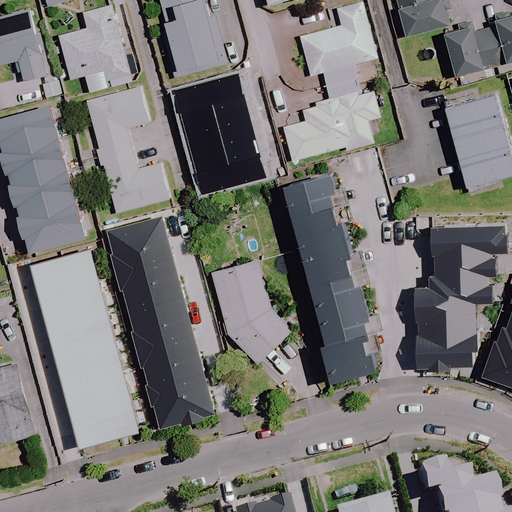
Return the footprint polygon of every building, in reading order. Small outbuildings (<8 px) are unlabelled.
[(75,0),(43,0),(45,8),(75,0)] [(224,57),(204,0),(160,0),(167,22),(163,24),(179,72),(224,57)] [(441,0),(393,0),(405,38),(449,24),(441,0)] [(358,15),(355,4),(337,9),(342,26),(301,37),(312,77),(323,74),(330,102),(303,109),(307,121),(283,127),(292,162),(346,148),(347,151),(374,143),(368,121),(381,118),(374,91),(362,94),(354,65),(378,59),(366,13),(358,15)] [(116,28),(111,6),(85,12),(89,29),(61,36),(71,80),(105,72),(107,81),(131,76),(120,27),(116,28)] [(0,85),(0,113),(61,97),(54,71),(45,73),(29,11),(0,18),(0,66),(18,61),(23,79),(0,85)] [(511,62),(511,14),(491,20),(472,25),(444,33),(456,78),(511,62)] [(151,123),(142,88),(86,102),(115,214),(171,199),(162,163),(138,169),(127,129),(151,123)] [(511,176),(511,154),(495,91),(445,104),(467,188),(511,176)] [(86,192),(71,136),(48,142),(49,148),(19,156),(33,205),(38,204),(47,236),(75,229),(72,220),(88,216),(81,193),(86,192)] [(379,294),(362,229),(307,244),(325,308),(379,294)] [(131,255),(123,233),(104,240),(111,262),(131,255)] [(271,309),(257,260),(214,272),(229,332),(259,363),(291,333),(271,309)] [(485,265),(414,262),(412,320),(451,322),(452,310),(484,312),(485,265)] [(204,360),(185,275),(136,285),(153,366),(147,367),(155,405),(190,397),(183,365),(204,360)] [(115,306),(111,291),(77,301),(81,315),(115,306)] [(83,346),(77,323),(40,333),(64,422),(104,411),(90,360),(94,359),(90,344),(83,346)] [(0,444),(33,436),(14,366),(0,369),(0,444)] [(386,511),(383,499),(334,511),(386,511)]
